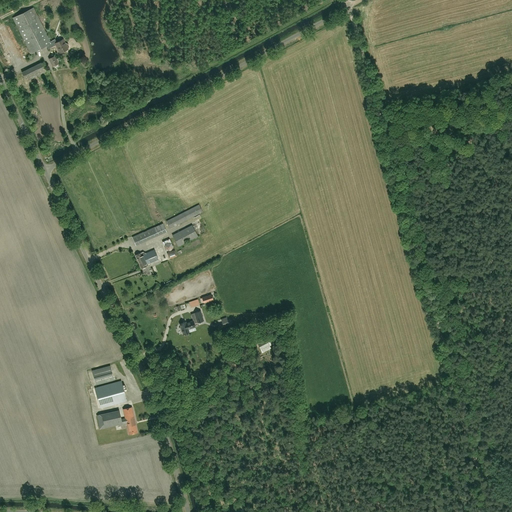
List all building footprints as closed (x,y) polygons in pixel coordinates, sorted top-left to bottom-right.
[(33,7),(12,18),(31,54),(46,46),(48,49),(56,45),(60,53),(68,49),(63,39),(57,42),(55,39),(50,41),(33,7)] [(53,66),(58,63),(54,56),(49,59),(53,66)] [(22,72),(26,81),(46,71),(41,62),(22,72)] [(170,228),(202,212),(199,205),(166,221),(170,228)] [(132,237),(136,245),(166,232),(163,223),(132,237)] [(198,236),(192,225),(172,235),(178,246),(198,236)] [(162,242),(164,246),(166,250),(171,251),(173,247),(171,243),(169,239),(162,242)] [(138,262),(156,254),(154,250),(144,254),(143,252),(140,253),(135,255),(138,262)] [(175,250),(167,253),(169,259),(177,256),(175,250)] [(156,254),(138,262),(141,268),(148,265),(148,264),(158,259),(156,254)] [(211,294),(202,297),(204,303),(213,300),(211,294)] [(198,299),(189,302),(191,307),(200,304),(198,299)] [(193,321),(186,323),(186,321),(179,324),(180,327),(181,331),(183,335),(184,334),(184,336),(189,334),(188,333),(189,333),(188,329),(195,327),(194,323),(197,322),(204,321),(201,311),(194,313),(196,319),(193,320),(193,321)] [(110,366),(92,370),(96,384),(114,380),(110,366)] [(121,381),(95,388),(101,408),(126,401),(121,381)] [(103,428),(103,430),(96,432),(98,442),(123,436),(121,426),(105,430),(105,428),(126,423),(128,434),(138,432),(132,407),(123,409),(125,418),(121,419),(119,410),(97,415),(100,429),(103,428)]
